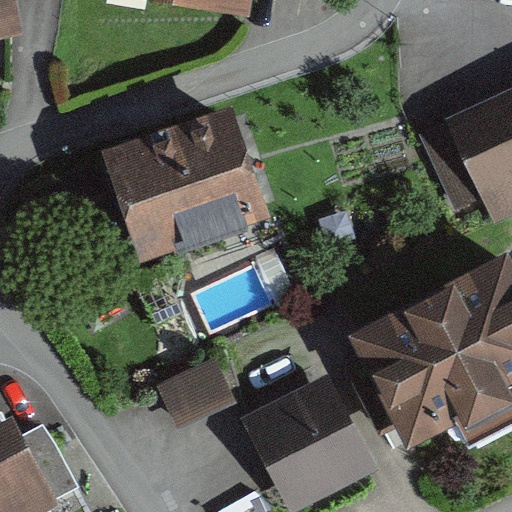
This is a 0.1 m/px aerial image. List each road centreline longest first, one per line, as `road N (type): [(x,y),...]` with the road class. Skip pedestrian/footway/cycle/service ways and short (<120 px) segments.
road 1 (residential): [(0,157),(316,43),(352,26),(375,0)]
road 2 (residential): [(146,511),(44,359),(0,315)]
